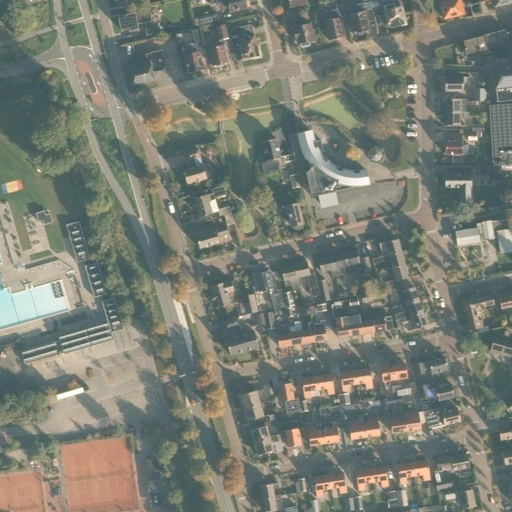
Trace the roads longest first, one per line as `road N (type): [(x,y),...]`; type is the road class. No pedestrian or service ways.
road 1 (primary): [(228,511),(151,251)]
road 2 (residential): [(186,273),(427,216)]
road 3 (residential): [(214,378),(452,342)]
road 4 (residential): [(244,476),(478,439)]
road 5 (residential): [(427,216),(422,41)]
road 6 (unclassified): [(114,112),(281,71)]
road 7 (unclassified): [(0,432),(53,427),(61,437),(161,407)]
road 8 (primary): [(82,104),(102,162),(151,251)]
road 9 (unclassified): [(281,71),(422,41)]
road 10 (primary): [(151,251),(114,112)]
